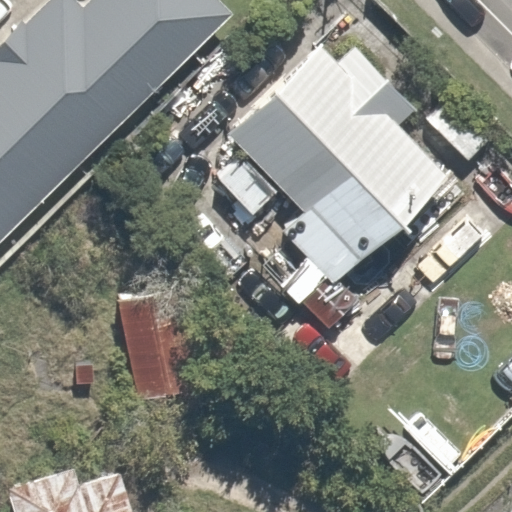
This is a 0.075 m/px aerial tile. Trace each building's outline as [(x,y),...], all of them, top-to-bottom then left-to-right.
[(0,0),(0,225),(214,6),(207,0),(83,0),(78,6),(71,0),(0,0)] [(476,196),(313,33),(218,127),(234,144),(206,171),(245,211),(269,188),(289,208),(271,227),(291,247),(264,273),(293,303),(327,269),(334,277),(360,252),(390,282),(476,196)] [(176,293),(103,308),(118,379),(190,365),(176,293)] [(144,511),(127,453),(0,491),(0,511),(144,511)] [(511,511),(511,491),(491,511),(511,511)]
